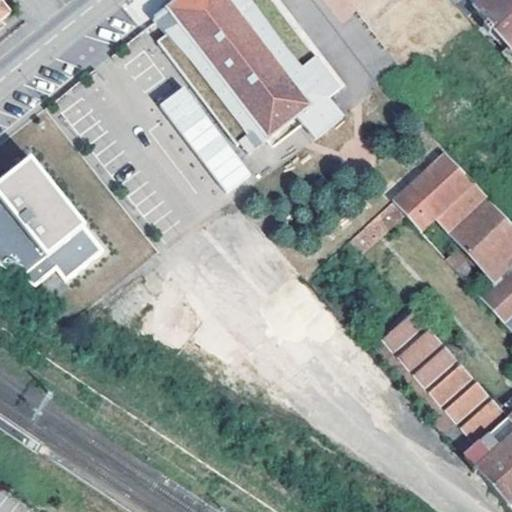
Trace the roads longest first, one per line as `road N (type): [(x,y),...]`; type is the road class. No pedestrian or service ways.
road 1 (unknown): [(55,34),(126,64),(148,88),(236,283),(297,374),(479,511)]
road 2 (tertiary): [(98,0),(0,79)]
